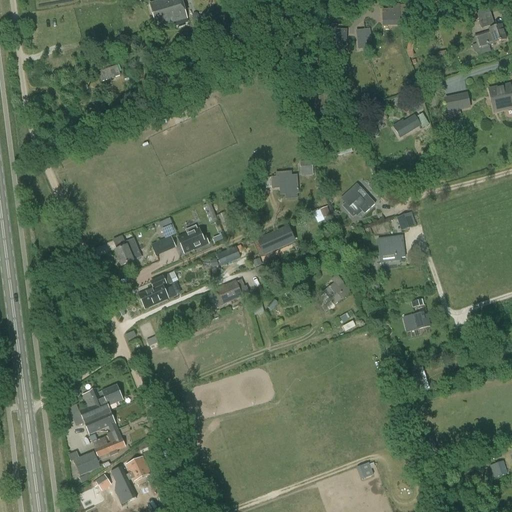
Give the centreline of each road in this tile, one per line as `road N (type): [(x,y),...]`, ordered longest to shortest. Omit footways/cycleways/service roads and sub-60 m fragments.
road 1 (track): [(191,511),(33,131),(13,0)]
road 2 (primary): [(39,511),(0,207)]
